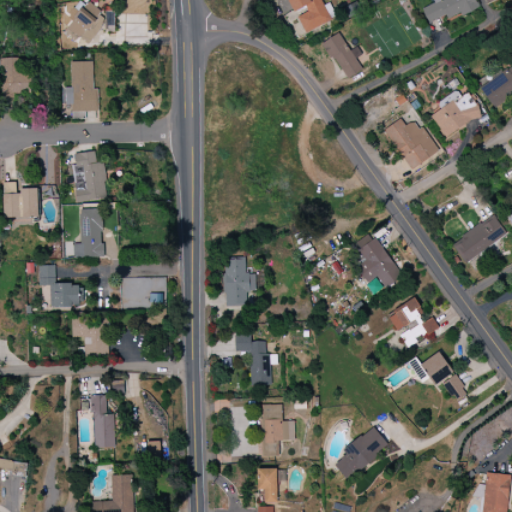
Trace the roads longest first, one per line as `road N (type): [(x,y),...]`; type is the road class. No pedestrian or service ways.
road 1 (residential): [(189,28),(254,39),(300,74),(511,367)]
road 2 (primary): [(189,28),(199,511)]
road 3 (residential): [(194,367),(0,373)]
road 4 (residential): [(0,138),(190,134)]
road 5 (residential): [(394,204),(511,131)]
